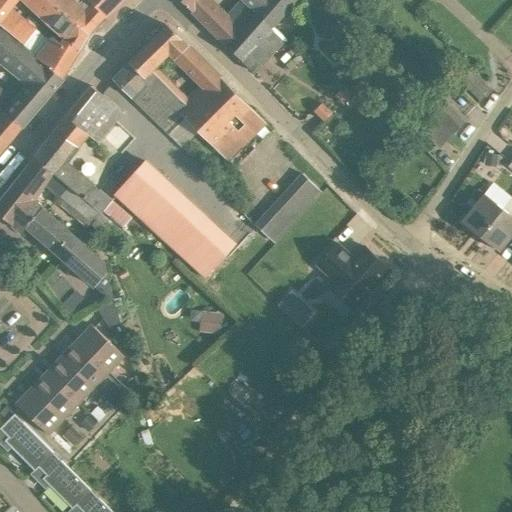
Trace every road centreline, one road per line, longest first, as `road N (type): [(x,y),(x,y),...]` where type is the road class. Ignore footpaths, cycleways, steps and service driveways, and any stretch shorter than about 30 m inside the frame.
road 1 (unclassified): [(405,241),(158,0)]
road 2 (residential): [(0,178),(155,0)]
road 3 (unclassified): [(405,241),(511,91)]
